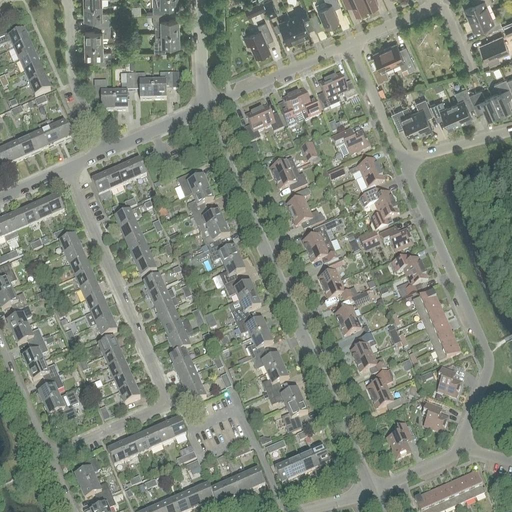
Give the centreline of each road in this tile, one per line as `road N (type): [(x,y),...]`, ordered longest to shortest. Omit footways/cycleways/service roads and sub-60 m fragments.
road 1 (residential): [(373,493),(200,108)]
road 2 (residential): [(46,459),(167,405),(65,171)]
road 3 (residential): [(467,450),(462,430),(482,383),(480,354),(402,162)]
road 4 (residential): [(200,108),(349,46)]
road 5 (residential): [(71,0),(76,71),(102,154)]
road 6 (residential): [(402,162),(349,46)]
